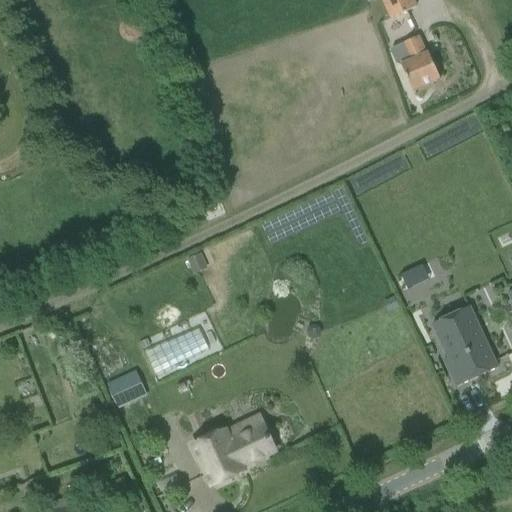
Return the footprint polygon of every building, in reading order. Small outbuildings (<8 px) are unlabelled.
[(131,0),(130,0),(116,5),(121,18),(136,13),(131,0)] [(381,0),(391,21),(418,9),(414,0),(381,0)] [(413,93),(440,80),(428,53),(427,54),(420,38),(393,50),(392,52),(397,66),(402,68),(413,93)] [(187,261),(194,276),(208,270),(201,254),(187,261)] [(456,315),(457,314),(457,313),(433,324),(449,357),(445,359),(458,387),(499,368),(475,318),(461,325),(456,315)] [(307,333),(309,339),(314,341),(320,339),(322,334),(320,329),(315,326),(309,328),(307,333)] [(119,411),(147,398),(145,392),(135,372),(107,386),(117,407),(119,411)] [(230,444),(228,439),(225,432),(194,447),(197,453),(213,487),(244,473),(242,468),(275,452),(264,428),(230,444)]
